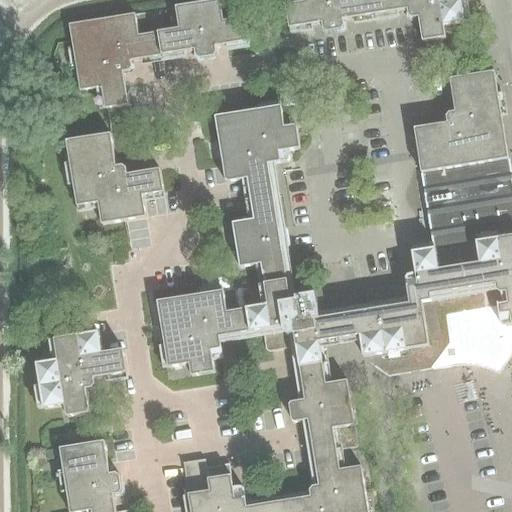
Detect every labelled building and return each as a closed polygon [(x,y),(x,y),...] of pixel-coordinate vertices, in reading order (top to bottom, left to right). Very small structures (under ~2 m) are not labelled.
[(344,28),(343,21),(375,17),(371,0),(305,0),(306,4),(285,7),(289,30),(311,27),(322,25),(323,31),(327,34),(341,32),(344,28)] [(371,0),(375,17),(407,11),(408,18),(412,20),(418,19),(422,43),(445,40),(443,28),(465,24),(460,0),(371,0)] [(179,30),(158,34),(162,57),(195,52),(196,58),(199,61),(214,58),(216,55),(215,48),(248,43),(245,20),(223,23),(220,2),(175,9),(179,30)] [(130,62),(162,57),(158,34),(138,37),(135,16),(69,26),(80,92),(101,89),(104,110),(127,106),(122,73),(129,72),(131,69),(130,62)] [(368,313),(356,315),(360,336),(360,338),(364,359),(389,377),(412,373),(432,370),(437,370),(454,367),(454,368),(466,367),(478,368),(489,371),(499,375),(503,369),(502,369),(511,355),(511,182),(506,143),(494,74),(472,77),(450,81),(455,114),(449,115),(446,119),(447,125),(414,131),(419,157),(434,251),(412,255),(416,276),(408,277),(406,280),(407,288),(401,289),(396,287),(368,291),(365,295),(368,313)] [(223,293),(157,303),(168,369),(189,366),(191,378),(214,374),(212,362),(220,361),(221,360),(222,358),(219,339),(231,337),(239,336),(244,335),(247,334),(252,334),(258,333),(262,332),(263,339),(265,351),(268,353),(272,352),(296,348),(298,360),(299,367),(305,403),(291,405),(289,407),(292,423),(294,424),(308,422),(320,497),(278,504),(246,509),(243,490),(241,488),(233,489),(229,465),(206,469),(205,463),(205,462),(205,461),(183,464),(189,496),(188,496),(190,511),(368,511),(361,468),(340,472),(337,452),(358,448),(347,383),(326,386),(323,364),(321,356),(319,345),(332,343),(337,342),(341,341),(352,339),(360,338),(360,336),(356,315),(349,316),(337,318),(333,319),(328,319),(316,321),(315,316),(319,315),(317,307),(319,307),(317,294),(300,297),(300,299),(296,300),(296,303),(291,304),(289,292),(288,288),(287,284),(285,270),(268,166),(286,163),(287,163),(289,161),(288,152),(300,150),(296,127),(284,129),(281,108),(215,119),(223,166),(223,167),(226,184),(247,181),(250,201),(252,211),(254,222),(232,225),(239,270),(255,267),(259,289),(264,288),(265,292),(266,296),(267,307),(247,310),(247,311),(226,314),(223,293)] [(116,168),(111,140),(110,136),(66,143),(77,208),(98,205),(101,226),(146,219),(142,198),(163,194),(160,171),(127,176),(126,170),(122,167),(116,168)] [(44,410),(59,408),(65,407),(67,419),(90,415),(86,392),(92,391),(95,387),(94,380),(127,375),(123,352),(102,355),(99,334),(54,341),(58,362),(36,366),(44,410)] [(170,413),(175,439),(193,437),(189,410),(170,413)] [(109,476),(108,465),(104,443),(60,450),(69,511),(134,511),(127,511),(115,511),(113,497),(119,496),(122,492),(119,477),(116,475),(109,476)] [(56,450),(46,452),(47,460),(58,459),(56,450)]
